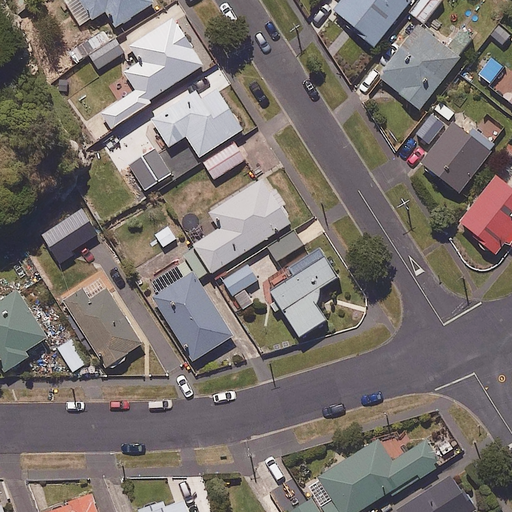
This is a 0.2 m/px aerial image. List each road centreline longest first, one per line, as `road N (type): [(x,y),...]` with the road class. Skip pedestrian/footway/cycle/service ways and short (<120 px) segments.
road 1 (residential): [(4,430),(227,416),(458,346)]
road 2 (residential): [(458,346),(237,0)]
